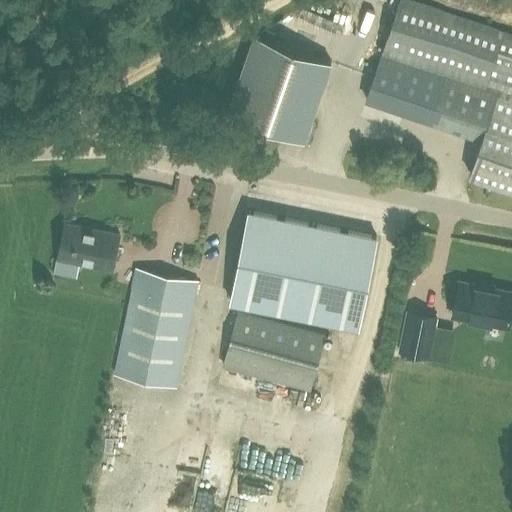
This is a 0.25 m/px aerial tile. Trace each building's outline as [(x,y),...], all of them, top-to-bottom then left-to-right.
[(467,171),(511,186),(511,31),(423,0),(396,0),(363,94),(479,136),(467,171)] [(324,56),(246,33),(223,112),(285,130),(284,134),(303,140),(311,116),(307,114),(324,56)] [(369,191),(396,194),(397,183),(370,180),(369,191)] [(230,301),(359,325),(375,235),(247,211),(230,301)] [(112,269),(119,234),(65,222),(58,257),(112,269)] [(198,281),(136,268),(114,373),(176,385),(198,281)] [(511,316),(511,288),(458,278),(451,317),(510,329),(511,316)] [(406,308),(398,350),(431,357),(439,315),(406,308)] [(325,333),(238,310),(224,364),(310,388),(325,333)] [(287,468),(286,442),(256,443),(257,470),(287,468)] [(129,485),(135,464),(112,457),(106,478),(129,485)]
